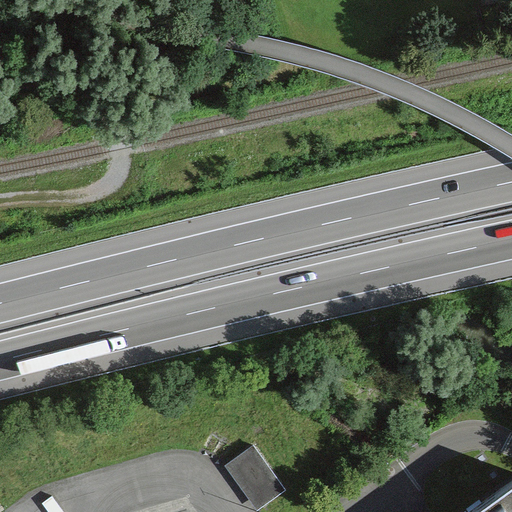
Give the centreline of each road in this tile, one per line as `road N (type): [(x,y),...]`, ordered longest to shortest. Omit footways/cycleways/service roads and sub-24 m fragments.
road 1 (track): [(511,142),(434,101),(322,59),(7,0)]
road 2 (motorway): [(0,366),(511,241)]
road 3 (motorway): [(511,184),(0,305)]
road 4 (track): [(0,74),(101,117),(119,137),(121,154),(101,189),(0,201)]
